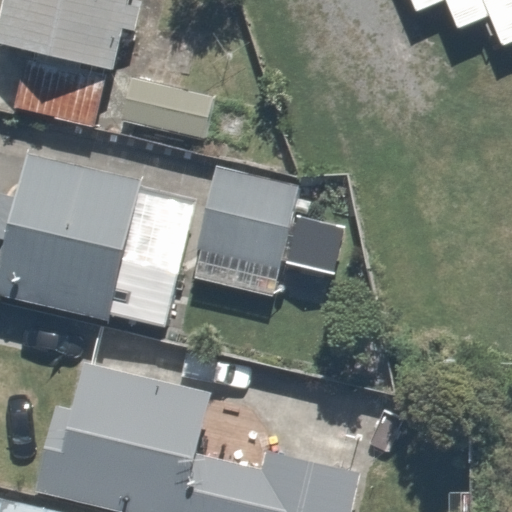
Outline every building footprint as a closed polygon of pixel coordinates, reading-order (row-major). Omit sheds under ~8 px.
[(0,0),(0,36),(15,39),(2,109),(93,126),(111,28),(134,32),(139,6),(108,0),(107,0),(0,0)] [(511,0),(408,0),(415,16),(445,5),(465,39),(496,21),(510,54),(511,53),(511,0)] [(208,89),(126,68),(113,117),(195,138),(208,89)] [(189,193),(14,148),(0,202),(0,291),(153,332),(189,193)] [(298,183),(205,163),(182,275),(274,295),(298,183)] [(47,397),(27,480),(157,511),(338,511),(335,511),(347,465),(270,446),(262,478),(180,458),(198,385),(77,355),(66,402),(47,397)] [(113,511),(0,489),(0,511),(113,511)]
